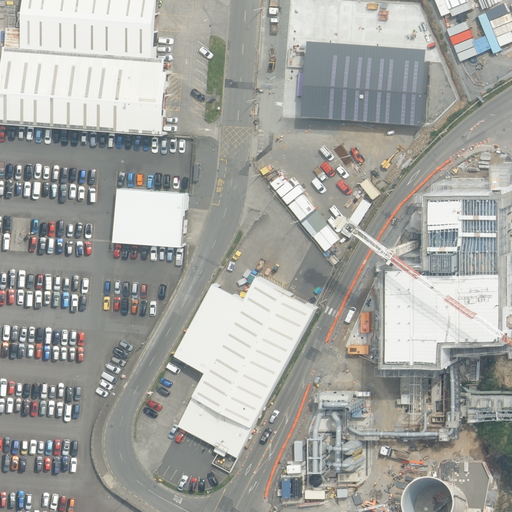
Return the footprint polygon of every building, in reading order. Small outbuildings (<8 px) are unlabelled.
[(156,56),(160,0),(27,0),(25,27),(8,26),(1,121),(167,134),(172,70),(168,70),(169,57),(156,56)] [(187,206),(188,193),(188,191),(120,186),(119,202),(117,226),(116,239),(185,244),(186,230),(187,206)] [(380,267),(380,366),(438,367),(439,343),(502,343),(503,192),(419,191),(419,267),(380,267)] [(228,450),(238,456),(319,305),(259,275),(247,298),(215,281),(177,353),(208,369),(179,424),(217,444),(215,449),(225,455),(228,450)] [(380,370),(373,373),(376,380),(383,377),(380,370)] [(410,387),(402,387),(402,397),(409,398),(409,416),(435,417),(437,375),(410,374),(410,387)] [(343,451),(344,452),(346,453),(347,453),(349,453),(350,452),(352,450),(352,449),(352,447),(351,445),(350,444),(348,443),(347,443),(345,443),(344,444),(343,445),(342,446),(342,448),(342,450),(343,451)] [(312,453),(313,455),(314,455),(316,456),(318,455),(319,454),(320,453),(321,451),(321,449),(320,448),(319,446),(317,446),(316,445),(314,446),(313,446),(311,447),(311,449),(310,450),(311,452),(312,453)] [(313,468),(314,469),(316,470),(318,470),(319,469),(321,468),(322,467),(322,465),(322,464),(322,462),(320,461),(319,460),(317,460),(316,460),(314,461),(313,462),(312,463),(312,465),(312,466),(313,468)] [(342,468),(344,470),(345,470),(347,471),(348,470),(350,469),(351,468),(351,466),(351,464),(351,463),(349,461),(348,461),(346,460),(345,461),(343,461),(342,462),(342,464),(341,465),(341,467),(342,468)] [(407,511),(456,511),(458,506),(458,497),(455,488),(449,481),(441,476),(433,475),(425,476),(417,479),(411,484),(407,491),(405,499),(405,507),(407,511)] [(311,484),(312,485),(314,486),(316,486),(317,485),(319,484),(320,483),(320,481),(320,480),(319,478),(318,477),(317,476),(315,476),(314,476),(312,477),(311,478),(310,479),(310,481),(310,482),(311,484)]
